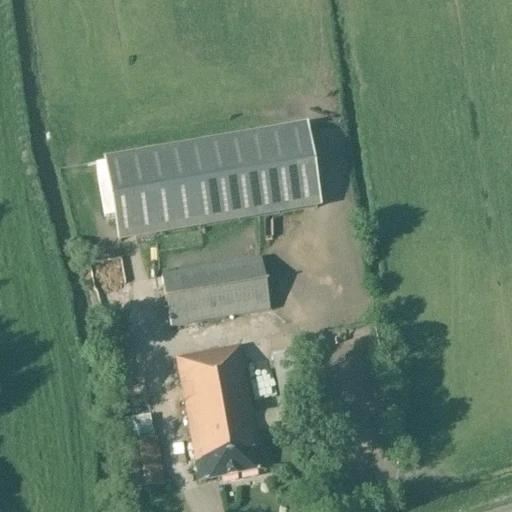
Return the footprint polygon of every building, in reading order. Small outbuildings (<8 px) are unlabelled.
[(100,167),(113,246),(310,211),(297,133),(100,167)] [(169,330),(269,313),(260,261),(160,279),(169,330)] [(278,413),(252,418),(238,349),(175,361),(198,486),(262,474),(255,435),(281,430),(278,413)] [(306,407),(295,352),(269,358),(279,412),(306,407)] [(162,488),(154,440),(117,447),(125,494),(162,488)]
